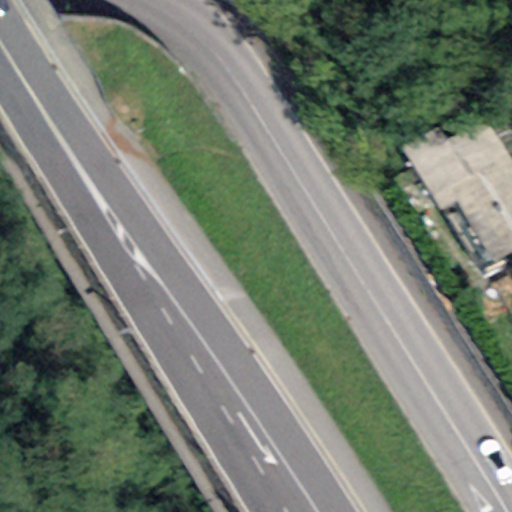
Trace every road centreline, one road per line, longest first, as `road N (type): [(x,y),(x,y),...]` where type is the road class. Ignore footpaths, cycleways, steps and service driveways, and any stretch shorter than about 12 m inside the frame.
road 1 (unclassified): [(505,511),(239,91),(194,34),(145,0)]
road 2 (secondary): [(289,511),(0,52)]
